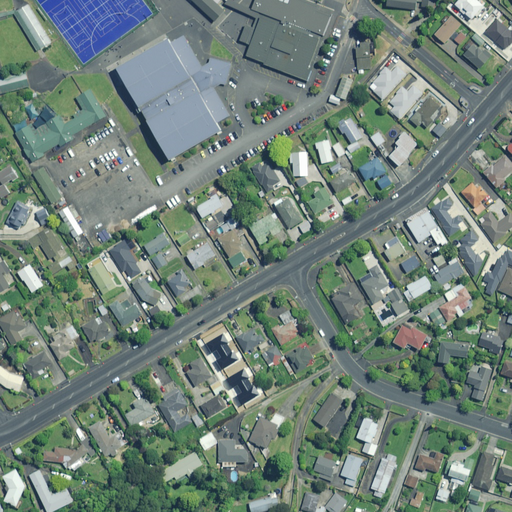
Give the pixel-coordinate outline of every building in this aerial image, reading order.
[(214,0),(191,0),(213,22),(225,10),(218,3),(214,0)] [(333,8),(311,0),(252,0),(249,8),(260,12),(323,35),(333,8)] [(501,12),(491,3),(483,13),(493,22),(501,12)] [(49,47),(26,10),(16,17),(39,53),(49,47)] [(260,12),(243,59),(306,82),(323,35),(260,12)] [(462,25),(452,16),(435,35),(445,44),(462,25)] [(496,31),(487,23),(478,33),(487,41),(489,40),(498,48),(506,40),(507,42),(511,38),(510,36),(511,33),(511,31),(503,24),(496,31)] [(246,46),(253,26),(246,24),(239,43),(246,46)] [(183,30),(115,68),(140,114),(167,161),(221,131),(216,123),(230,115),(215,88),(221,84),(226,85),(232,63),(209,57),(208,63),(202,65),(183,30)] [(466,36),(461,32),(455,40),(460,44),(466,36)] [(485,42),(476,34),(472,38),(481,46),(485,42)] [(484,51),(475,43),(464,55),(480,69),(492,55),(485,49),(484,51)] [(368,45),(351,47),(355,72),(372,69),(368,45)] [(511,58),(504,51),(501,54),(508,61),(511,58)] [(406,75),(397,66),(391,72),(386,67),(380,74),(381,75),(374,83),(378,87),(374,91),(383,99),(406,75)] [(24,73),(0,78),(0,96),(28,89),(24,73)] [(350,79),(341,75),(333,96),(343,100),(350,79)] [(422,93),(413,85),(408,92),(403,87),(397,94),(398,95),(391,102),(396,106),(391,112),(400,119),(422,93)] [(108,117),(90,88),(73,97),(82,112),(65,123),(59,114),(45,123),(48,128),(33,137),(27,126),(13,134),(32,164),(108,117)] [(441,107),(430,98),(411,120),(419,127),(422,123),(428,128),(434,122),(431,118),(441,107)] [(362,137),(352,118),(346,121),(345,119),(337,124),(343,134),(346,133),(352,144),(362,137)] [(447,130),(439,123),(433,130),(441,137),(447,130)] [(385,141),(379,132),(372,138),(378,147),(385,141)] [(419,144),(404,133),(396,143),(400,146),(390,158),(401,166),(419,144)] [(334,161),(329,141),(316,144),(317,149),(319,149),(322,164),(334,161)] [(361,148),(358,142),(349,147),(351,153),(361,148)] [(346,154),(340,143),(333,146),(340,157),(346,154)] [(308,176),(307,153),(292,153),(294,176),(308,176)] [(511,171),(511,164),(504,155),(484,173),(497,188),(506,180),(505,178),(511,171)] [(386,173),(379,159),(360,169),(367,180),(374,177),(375,179),(386,173)] [(280,182),(269,163),(263,167),(260,163),(252,168),(262,185),(262,184),(268,193),(274,189),(272,186),(280,182)] [(343,169),(340,163),(330,168),(333,174),(343,169)] [(63,196),(43,164),(31,171),(51,203),(63,196)] [(17,178),(10,167),(0,173),(0,180),(3,185),(12,180),(13,181),(17,178)] [(356,182),(350,171),(331,182),(337,193),(356,182)] [(392,183),(387,175),(377,181),(383,189),(392,183)] [(308,183),(305,177),(296,182),(299,188),(308,183)] [(476,187),(473,183),(462,192),(475,207),(473,209),(478,215),(486,209),(480,202),(488,196),(479,185),(476,187)] [(9,194),(4,185),(0,187),(0,196),(1,199),(9,194)] [(334,204),(324,188),(314,193),(317,198),(309,203),(316,214),(334,204)] [(224,206),(217,195),(211,198),(211,199),(197,208),(203,218),(224,206)] [(243,204),(239,197),(234,199),(238,206),(243,204)] [(352,201),(350,197),(342,201),(345,205),(352,201)] [(303,221),(289,199),(283,203),(281,199),(273,204),(289,230),(303,221)] [(32,209),(17,202),(7,223),(19,229),(22,224),(24,225),(32,209)] [(168,209),(166,205),(157,210),(160,215),(168,209)] [(83,234),(67,207),(58,213),(75,239),(83,234)] [(51,222),(46,208),(36,213),(42,226),(51,222)] [(446,240),(426,209),(404,222),(417,242),(428,235),(435,247),(446,240)] [(226,220),(221,211),(215,215),(220,223),(226,220)] [(498,223),(490,211),(482,216),(486,222),(482,225),(494,243),(506,234),(505,233),(511,227),(511,216),(511,214),(498,223)] [(284,230),(274,213),(250,227),(261,245),(269,241),(266,236),(271,233),(273,236),(284,230)] [(331,220),(327,213),(318,218),(322,224),(331,220)] [(245,233),(235,216),(227,221),(232,231),(219,238),(230,258),(241,251),(239,247),(242,245),(238,237),(245,233)] [(218,226),(213,218),(206,224),(211,231),(218,226)] [(313,230),(308,221),(300,226),(305,235),(313,230)] [(62,249),(49,228),(29,240),(34,249),(40,245),(49,259),(58,254),(57,252),(62,249)] [(482,246),(473,229),(461,236),(464,241),(457,245),(473,273),(480,269),(471,253),(482,246)] [(170,244),(164,233),(156,237),(157,238),(144,246),(150,256),(170,244)] [(191,240),(186,233),(177,239),(182,246),(191,240)] [(488,244),(483,236),(478,238),(484,247),(488,244)] [(137,247),(132,238),(111,250),(123,272),(128,281),(142,273),(129,252),(137,247)] [(405,252),(397,238),(386,245),(388,249),(385,251),(390,261),(405,252)] [(218,260),(208,243),(196,250),(194,247),(185,252),(196,270),(205,264),(206,266),(218,260)] [(495,251),(490,245),(485,248),(490,255),(495,251)] [(510,262),(511,263),(511,254),(506,251),(494,274),(487,274),(483,281),(490,285),(485,293),(491,296),(510,262)] [(167,264),(161,253),(152,259),(159,269),(167,264)] [(246,261),(241,253),(229,260),(234,268),(246,261)] [(422,265),(416,254),(401,263),(407,273),(422,265)] [(430,271),(446,262),(442,255),(433,260),(432,258),(425,262),(430,271)] [(76,267),(70,256),(59,263),(58,261),(48,266),(53,275),(68,267),(70,270),(76,267)] [(465,273),(458,261),(434,274),(441,286),(455,278),(456,279),(465,273)] [(10,272),(4,262),(0,264),(0,292),(10,287),(4,276),(10,272)] [(116,287),(102,263),(89,270),(103,295),(116,287)] [(44,286),(30,265),(18,273),(27,287),(28,286),(32,293),(44,286)] [(389,286),(377,265),(370,270),(374,278),(362,284),(374,305),(385,299),(380,291),(389,286)] [(511,269),(509,268),(499,290),(511,296),(511,269)] [(192,283),(184,269),(171,277),(172,279),(168,281),(177,297),(186,291),(184,288),(192,283)] [(426,276),(423,278),(420,273),(413,277),(416,282),(407,287),(414,299),(433,288),(426,276)] [(152,290),(144,278),(141,280),(140,278),(132,283),(144,300),(157,305),(161,294),(152,290)] [(363,301),(353,283),(331,295),(347,324),(359,317),(353,306),(363,301)] [(473,298),(462,283),(445,295),(450,301),(439,308),(448,322),(457,317),(455,315),(457,313),(461,317),(465,314),(463,310),(470,305),(468,302),(473,298)] [(408,312),(396,290),(388,294),(393,303),(392,304),(398,317),(408,312)] [(142,316),(131,298),(121,304),(119,300),(110,306),(123,327),(142,316)] [(10,308),(8,303),(1,307),(4,312),(10,308)] [(108,313),(103,305),(98,308),(103,316),(108,313)] [(158,306),(148,310),(153,320),(163,315),(158,306)] [(280,316),(282,319),(280,320),(285,326),(281,328),(279,325),(272,329),(282,346),(297,336),(296,333),(298,332),(295,326),(300,323),(297,319),(295,320),(289,310),(280,316)] [(445,321),(437,310),(430,315),(438,327),(445,321)] [(19,319),(15,311),(0,319),(0,324),(12,346),(22,340),(18,332),(26,327),(21,318),(19,319)] [(103,323),(99,317),(82,327),(92,344),(112,333),(106,322),(103,323)] [(432,339),(404,324),(394,343),(405,349),(408,344),(420,350),(425,341),(430,343),(432,339)] [(79,337),(73,326),(67,330),(73,340),(79,337)] [(256,336),(253,330),(245,334),(244,333),(237,338),(245,353),(265,342),(261,334),(256,336)] [(501,337),(484,331),(479,345),(491,349),(490,351),(499,355),(504,341),(500,340),(501,337)] [(73,343),(69,335),(51,344),(59,360),(68,356),(66,352),(75,347),(73,343)] [(470,346),(442,342),(440,363),(450,364),(450,359),(454,359),(455,356),(468,358),(470,346)] [(283,357),(275,345),(266,351),(275,366),(280,363),(278,360),(283,357)] [(314,361),(305,345),(286,356),(296,374),(307,368),(305,366),(314,361)] [(34,355),(27,359),(28,362),(25,364),(34,379),(45,373),(43,369),(52,364),(44,349),(34,355)] [(243,376),(230,354),(216,362),(227,380),(232,377),(234,382),(243,376)] [(215,379),(202,358),(191,364),(194,369),(187,373),(196,387),(207,380),(209,383),(215,379)] [(0,382),(6,386),(8,388),(20,392),(26,377),(12,374),(3,368),(6,364),(2,362),(0,365),(0,382)] [(511,377),(511,378),(511,382),(511,363),(506,362),(502,374),(511,377)] [(254,375),(248,367),(243,370),(248,378),(254,375)] [(492,370),(482,367),(479,374),(470,371),(467,383),(476,386),(472,397),(482,401),(492,370)] [(220,382),(212,386),(217,395),(225,390),(220,382)] [(347,389),(340,383),(336,386),(344,393),(347,389)] [(189,405),(178,388),(163,397),(166,401),(159,406),(175,433),(193,422),(187,414),(181,418),(177,412),(189,405)] [(251,404),(242,389),(232,395),(236,402),(234,403),(238,411),(251,404)] [(344,401),(333,393),(314,420),(325,428),(344,401)] [(220,394),(201,406),(209,418),(228,407),(220,394)] [(156,413),(146,397),(134,404),(137,409),(126,416),(133,427),(156,413)] [(284,418),(275,414),(271,422),(261,417),(250,441),(267,450),(273,438),(275,440),(282,425),(281,425),(284,418)] [(372,421),(365,418),(357,438),(371,443),(373,437),(375,437),(379,425),(372,422),(372,421)] [(111,438),(101,422),(90,428),(107,457),(112,454),(114,457),(119,454),(117,451),(126,445),(119,434),(111,438)] [(218,443),(212,432),(199,440),(206,451),(218,443)] [(92,457),(97,454),(93,446),(94,445),(90,438),(81,443),(82,446),(80,447),(81,451),(76,450),(56,448),(56,453),(45,452),(45,461),(63,463),(67,469),(67,470),(72,468),(74,470),(85,461),(83,458),(89,453),(92,457)] [(235,450),(235,441),(220,441),(220,462),(223,462),(224,467),(237,467),(237,463),(244,462),(247,462),(247,453),(247,450),(235,450)] [(360,444),(359,448),(363,450),(363,452),(374,456),(378,446),(366,442),(365,446),(360,444)] [(203,465),(196,452),(170,468),(177,480),(188,474),(191,479),(196,476),(193,471),(203,465)] [(319,477),(332,481),(334,475),(332,475),(336,462),(331,460),(333,454),(326,452),(324,458),(318,456),(314,471),(320,473),(319,477)] [(495,456),(483,452),(473,486),(490,491),(493,481),(491,480),(495,467),(492,466),(495,456)] [(444,455),(437,453),(435,460),(421,455),(416,469),(425,472),(426,469),(438,473),(444,455)] [(363,460),(348,455),(341,475),(348,478),(345,483),(354,486),(363,460)] [(398,458),(389,455),(387,460),(383,458),(372,489),(376,490),(374,495),(383,499),(398,458)] [(453,482),(450,489),(457,491),(459,484),(464,485),(466,481),(468,482),(474,460),(467,458),(464,465),(449,461),(445,474),(453,477),(452,481),(453,482)] [(511,470),(501,467),(497,479),(510,483),(510,485),(511,485),(511,470)] [(26,487),(17,470),(4,477),(10,489),(5,502),(17,507),(26,487)] [(44,477),(41,470),(30,476),(48,511),(54,511),(75,502),(70,493),(74,492),(71,486),(53,495),(48,485),(53,482),(49,474),(44,477)] [(419,479),(409,476),(406,485),(416,488),(419,479)] [(446,502),(450,492),(439,488),(436,499),(446,502)] [(481,492),(472,489),(469,499),(478,502),(481,492)] [(424,494),(414,491),(409,504),(419,508),(424,494)] [(315,511),(320,495),(307,492),(302,510),(310,511),(315,511)] [(339,511),(347,502),(336,493),(326,508),(331,511),(339,511)] [(262,511),(281,508),(278,497),(249,503),(251,511),(262,511)]
